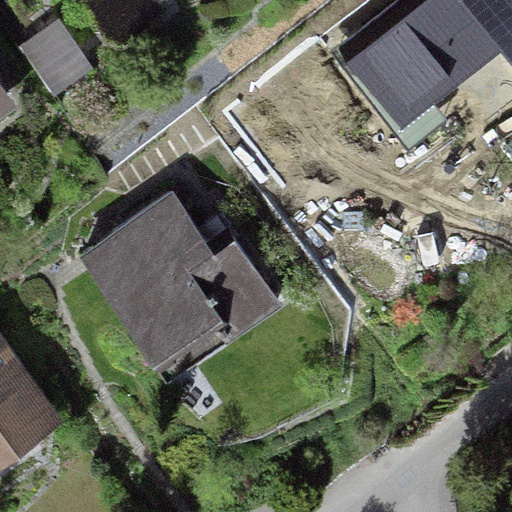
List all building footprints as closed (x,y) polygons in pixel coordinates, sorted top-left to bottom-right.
[(511,0),(403,0),(366,29),(423,104),(499,46),(511,62),(511,0)] [(93,65),(58,14),(19,42),(54,92),(93,65)] [(246,90),(267,114),(292,92),(271,68),(246,90)] [(0,112),(12,104),(0,87),(0,112)] [(214,240),(174,181),(79,246),(168,376),(186,363),(198,380),(231,357),(219,341),(284,297),(235,225),(214,240)] [(0,346),(0,443),(46,412),(0,346)]
